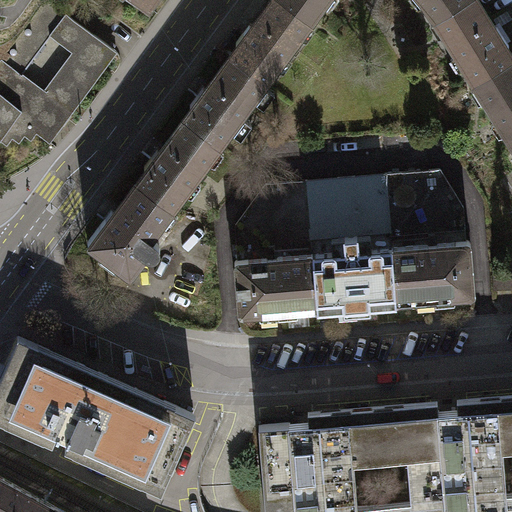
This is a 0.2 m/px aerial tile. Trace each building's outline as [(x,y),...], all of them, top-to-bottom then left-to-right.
[(240,44),(231,57),(267,84),(313,22),(284,0),(272,0),(254,25),(250,23),(236,41),(240,44)] [(284,0),(313,22),(329,0),(284,0)] [(424,4),(433,18),(463,0),(414,0),(419,5),(424,4)] [(463,0),(433,18),(434,20),(431,24),(438,36),(444,35),(455,52),(451,56),(459,68),(464,67),(474,84),(511,60),(511,56),(506,47),(509,45),(497,24),(493,26),(476,0),(463,0)] [(50,142),(118,50),(67,12),(50,35),(72,51),(44,89),(23,73),(23,74),(2,59),(0,61),(0,139),(1,139),(7,144),(13,136),(20,141),(25,134),(32,139),(37,132),(50,142)] [(221,146),(267,84),(231,57),(208,87),(205,85),(190,104),(194,107),(185,119),(221,146)] [(511,60),(474,84),(475,86),(472,89),(480,101),(485,100),(495,118),(492,122),(500,134),(505,134),(511,145),(511,60)] [(175,208),(221,146),(185,119),(162,149),(159,147),(144,166),(148,169),(139,181),(175,208)] [(464,206),(441,168),(387,173),(393,246),(467,240),(464,206)] [(313,253),(393,246),(387,173),(307,179),(313,253)] [(266,183),(236,224),(239,259),(313,253),(307,179),(266,183)] [(131,277),(147,256),(150,257),(154,256),(158,254),(160,251),(160,247),(159,243),(157,240),(153,239),(176,208),(175,208),(139,181),(116,211),(112,208),(86,243),(131,277)] [(467,240),(393,246),(397,302),(475,295),(471,239),(467,240)] [(393,246),(313,253),(317,308),(397,302),(393,246)] [(313,253),(239,259),(235,259),(240,315),(317,308),(313,253)] [(511,264),(493,265),(494,290),(511,303),(511,264)] [(197,413),(19,335),(6,365),(0,362),(0,419),(53,443),(57,433),(70,438),(65,448),(162,491),(197,413)] [(511,511),(511,392),(457,397),(458,409),(438,410),(446,511),(511,511)] [(446,511),(438,410),(437,399),(309,410),(309,421),(259,425),(266,511),(446,511)] [(67,511),(0,475),(0,511),(67,511)]
